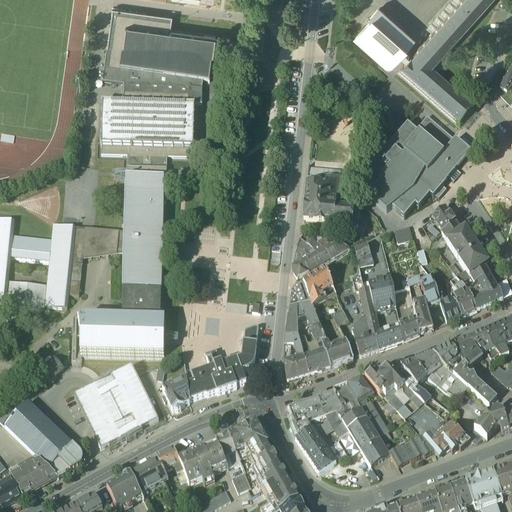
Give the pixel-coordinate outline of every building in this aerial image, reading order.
[(461,0),(410,57),(407,61),(405,63),(397,73),(460,128),(463,125),(465,126),(467,123),(465,122),(473,113),(426,71),(489,0),(461,0)] [(414,39),(380,9),(378,7),(370,17),(372,18),(355,37),(389,67),(399,55),(403,51),(414,39)] [(203,83),(120,71),(126,26),(170,32),(172,17),(113,9),(102,84),(124,86),(123,104),(190,106),(191,106),(191,96),(191,95),(190,95),(191,91),(202,93),(203,83)] [(170,32),(126,26),(120,71),(203,83),(210,83),(210,82),(216,38),(170,32)] [(407,54),(403,51),(399,55),(404,58),(407,61),(410,57),(407,54)] [(511,69),(500,88),(507,93),(511,85),(511,69)] [(191,106),(190,106),(123,104),(102,104),(101,149),(102,149),(146,150),(193,151),(194,151),(195,106),(191,106)] [(427,119),(416,133),(408,126),(366,174),(371,178),(365,184),(375,192),(370,200),(387,214),(392,210),(404,220),(415,207),(419,210),(430,197),(433,200),(444,187),(444,186),(449,180),(454,184),(461,176),(456,172),(471,154),(468,151),(471,147),(463,140),(459,144),(456,141),(455,142),(427,119)] [(146,150),(102,149),(101,157),(127,158),(167,158),(193,159),(193,151),(146,150)] [(167,158),(127,158),(127,180),(164,181),(166,181),(167,158)] [(339,182),(308,179),(304,223),(317,224),(317,225),(333,227),(333,226),(352,228),(353,212),(342,211),(342,203),(337,203),(339,182)] [(127,180),(126,180),(124,235),(124,249),(124,256),(123,292),(124,292),(160,293),(161,293),(164,186),(164,181),(127,180)] [(457,226),(445,209),(432,220),(442,235),(457,226)] [(75,231),(54,228),(53,240),(53,244),(13,240),(13,236),(14,224),(0,223),(0,305),(6,306),(6,304),(8,286),(10,264),(11,260),(51,264),(50,268),(48,290),(46,308),(46,310),(67,312),(69,298),(69,296),(69,292),(73,257),(74,247),(75,231)] [(428,230),(436,238),(440,234),(431,226),(428,230)] [(488,267),(465,232),(463,234),(457,226),(442,235),(442,236),(447,244),(447,245),(470,279),(471,279),(486,269),(488,267)] [(409,229),(395,233),(398,247),(413,243),(409,229)] [(124,235),(75,231),(74,247),(73,257),(69,292),(80,293),(83,260),(91,261),(92,259),(100,259),(100,258),(109,258),(109,256),(117,257),(117,255),(124,256),(124,249),(124,235)] [(321,240),(313,236),(310,240),(317,245),(319,243),(321,240)] [(317,245),(310,240),(307,244),(306,246),(312,251),(317,245)] [(306,246),(300,241),(298,249),(311,259),(317,255),(312,251),(306,246)] [(327,248),(319,243),(317,245),(324,251),(328,249),(327,248)] [(328,249),(324,251),(330,262),(346,253),(333,246),(331,247),(328,249)] [(367,247),(355,253),(357,264),(370,258),(367,247)] [(311,259),(298,249),(295,256),(302,264),(311,259)] [(324,251),(317,255),(323,266),(330,262),(324,251)] [(424,252),(417,254),(421,267),(427,265),(424,252)] [(317,255),(311,259),(317,269),(323,266),(317,255)] [(302,264),(295,256),(293,268),(302,264)] [(370,258),(357,264),(358,271),(373,267),(370,258)] [(311,259),(302,264),(309,274),(317,269),(311,259)] [(302,264),(293,268),(293,276),(297,282),(309,275),(309,274),(302,264)] [(486,269),(471,279),(475,287),(478,285),(491,278),(486,269)] [(325,271),(303,284),(310,303),(333,289),(325,271)] [(456,280),(468,293),(475,287),(470,279),(464,272),(456,280)] [(498,290),(491,278),(478,285),(485,297),(498,290)] [(436,292),(431,280),(420,284),(428,305),(425,306),(427,311),(440,306),(438,299),(437,295),(436,292)] [(468,293),(456,280),(450,285),(458,295),(451,299),(452,301),(456,307),(462,319),(477,312),(473,303),(468,293)] [(368,286),(369,291),(375,315),(396,310),(390,281),(368,286)] [(47,289),(9,285),(9,286),(8,286),(6,304),(7,304),(7,308),(45,312),(45,308),(46,308),(48,290),(47,290),(47,289)] [(333,289),(310,303),(311,306),(312,306),(313,309),(326,302),(337,298),(333,289)] [(473,289),(468,293),(473,303),(479,300),(473,289)] [(441,290),(436,292),(437,295),(438,299),(442,298),(444,298),(441,290)] [(498,290),(485,297),(479,300),(473,303),(477,312),(503,300),(499,290),(498,290)] [(375,315),(369,291),(363,293),(359,294),(365,320),(352,333),(355,342),(369,338),(374,336),(379,334),(375,315)] [(160,293),(124,292),(124,322),(160,323),(160,293)] [(452,301),(444,304),(442,298),(438,299),(440,306),(447,326),(462,319),(456,307),(452,301)] [(425,306),(424,303),(413,305),(415,312),(414,312),(416,321),(419,335),(433,332),(430,320),(427,311),(425,306)] [(311,306),(296,309),(298,330),(298,334),(311,330),(309,325),(318,322),(313,309),(312,306),(311,306)] [(289,310),(287,329),(298,330),(296,309),(289,310)] [(343,313),(332,319),(338,330),(349,324),(343,313)] [(124,322),(112,322),(112,316),(83,316),(82,357),(163,359),(164,323),(124,322)] [(416,321),(403,323),(407,343),(420,338),(419,335),(416,321)] [(318,322),(309,325),(311,330),(320,327),(318,322)] [(403,323),(399,324),(400,327),(403,344),(407,343),(403,323)] [(511,335),(506,323),(484,333),(492,347),(494,350),(505,346),(511,342),(511,335)] [(327,345),(320,327),(311,330),(318,346),(322,346),(327,345)] [(400,327),(393,329),(397,346),(403,344),(400,327)] [(298,330),(287,329),(286,338),(299,338),(298,334),(298,330)] [(393,329),(383,333),(388,350),(397,346),(393,329)] [(254,330),(245,333),(243,346),(257,348),(259,330),(254,330)] [(379,334),(374,336),(379,353),(388,350),(383,333),(379,334)] [(469,340),(467,340),(476,352),(477,351),(479,350),(481,353),(484,352),(486,354),(494,350),(492,347),(484,333),(469,340)] [(355,342),(354,343),(360,360),(379,353),(374,336),(369,338),(355,342)] [(299,338),(286,338),(284,347),(291,347),(294,347),(301,347),(299,338)] [(467,340),(450,348),(460,362),(464,367),(465,373),(482,360),(476,352),(467,340)] [(334,348),(330,349),(328,344),(327,345),(322,346),(330,371),(348,364),(340,346),(339,344),(334,346),(334,348)] [(346,344),(340,346),(348,364),(353,362),(346,344)] [(237,363),(222,368),(221,366),(214,369),(215,371),(191,379),(192,379),(186,381),(190,405),(207,399),(207,400),(217,397),(217,398),(224,396),(231,394),(230,394),(237,391),(237,390),(246,386),(242,375),(247,373),(249,372),(252,370),(254,368),(255,365),(257,348),(243,346),(241,362),(238,363),(237,363)] [(314,356),(304,359),(309,378),(330,371),(322,346),(318,346),(312,348),(314,356)] [(505,346),(494,350),(499,355),(501,358),(509,355),(505,346)] [(297,360),(291,362),(291,347),(284,347),(284,363),(287,384),(309,378),(304,359),(301,347),(294,347),(297,360)] [(450,348),(439,353),(451,368),(460,362),(450,348)] [(451,368),(439,353),(433,356),(442,368),(448,372),(451,368)] [(433,356),(412,365),(413,366),(426,378),(433,373),(442,368),(433,356)] [(67,368),(58,358),(55,361),(64,371),(67,368)] [(55,361),(41,374),(50,384),(64,371),(55,361)] [(412,365),(401,368),(405,376),(406,375),(411,382),(417,388),(426,378),(413,366),(412,365)] [(401,368),(399,366),(390,369),(392,371),(398,378),(405,386),(410,383),(411,382),(406,375),(405,376),(401,368)] [(464,367),(453,377),(458,382),(468,390),(471,392),(478,384),(465,373),(464,367)] [(132,368),(115,377),(113,372),(100,378),(102,383),(90,389),(83,392),(74,397),(101,452),(125,440),(127,445),(137,440),(136,437),(143,434),(142,432),(159,423),(132,368)] [(442,368),(433,373),(449,387),(454,387),(458,382),(453,377),(450,374),(448,372),(442,368)] [(504,374),(499,369),(492,375),(508,389),(509,388),(511,384),(511,375),(508,371),(504,374)] [(392,371),(365,381),(383,401),(384,400),(393,392),(394,391),(397,394),(402,389),(405,386),(398,378),(392,371)] [(178,387),(171,390),(171,389),(163,393),(166,399),(165,399),(168,405),(169,404),(173,413),(176,413),(177,414),(181,412),(181,410),(190,406),(186,381),(186,378),(176,382),(178,387)] [(362,379),(347,386),(347,387),(358,406),(365,402),(374,397),(362,379)] [(468,390),(458,382),(452,391),(448,397),(459,404),(468,390)] [(416,389),(410,383),(405,386),(416,397),(422,403),(428,397),(417,388),(416,389)] [(497,401),(478,384),(471,392),(490,409),(497,401)] [(416,397),(405,386),(402,389),(404,392),(404,394),(412,402),(416,397)] [(347,387),(333,393),(344,411),(345,413),(338,416),(339,418),(348,433),(367,421),(361,411),(358,406),(347,387)] [(397,397),(393,392),(384,400),(389,405),(397,412),(403,408),(395,399),(397,397)] [(333,393),(319,398),(326,418),(344,411),(333,393)] [(416,397),(412,402),(419,409),(424,405),(422,403),(416,397)] [(428,397),(422,403),(424,405),(425,404),(426,405),(430,401),(429,400),(430,399),(428,397)] [(318,398),(289,408),(295,425),(292,426),(294,430),(307,425),(326,418),(319,398),(318,398)] [(365,402),(358,406),(361,411),(367,407),(365,402)] [(82,457),(27,405),(5,429),(37,460),(59,480),(78,470),(80,467),(82,463),(82,457)] [(397,412),(389,405),(384,407),(390,417),(397,412)] [(388,435),(369,406),(367,407),(361,411),(367,421),(379,441),(388,435)] [(403,408),(397,412),(405,422),(411,416),(403,408)] [(326,418),(328,423),(339,418),(338,416),(345,413),(344,411),(326,418)] [(503,439),(510,436),(503,417),(495,411),(474,435),(487,445),(500,430),(503,439)] [(339,418),(328,423),(334,433),(339,441),(349,435),(348,433),(339,418)] [(367,421),(348,433),(349,435),(371,471),(385,462),(386,463),(387,462),(386,461),(390,459),(389,458),(382,446),(379,441),(367,421)] [(334,433),(328,423),(318,429),(324,439),(334,433)] [(255,425),(238,435),(237,433),(234,434),(228,436),(236,455),(246,451),(265,442),(255,425)] [(307,425),(294,430),(298,440),(311,432),(307,425)] [(444,433),(442,431),(436,436),(434,434),(428,439),(444,458),(449,453),(453,457),(459,451),(461,453),(471,445),(451,428),(444,433)] [(298,440),(296,442),(306,457),(322,445),(313,431),(311,432),(298,440)] [(388,435),(379,441),(382,446),(391,440),(388,435)] [(236,455),(228,436),(216,441),(217,445),(224,460),(230,457),(236,455)] [(444,458),(428,439),(423,443),(439,462),(444,458)] [(246,451),(236,455),(240,464),(250,460),(255,470),(254,470),(259,479),(255,481),(256,483),(282,473),(265,442),(246,451)] [(422,442),(403,453),(410,465),(411,466),(423,459),(424,461),(434,456),(422,442)] [(224,460),(217,445),(211,448),(222,475),(229,472),(224,460)] [(322,445),(306,457),(319,477),(336,466),(322,445)] [(203,448),(188,454),(189,457),(178,461),(181,467),(185,478),(187,483),(189,488),(202,483),(204,488),(214,483),(212,478),(222,475),(211,448),(204,451),(203,448)] [(401,450),(389,458),(390,459),(398,472),(410,465),(403,453),(401,450)] [(174,451),(156,459),(158,463),(164,475),(174,470),(181,467),(178,461),(174,451)] [(240,464),(236,455),(230,457),(233,462),(232,462),(235,470),(241,467),(240,464)] [(37,460),(9,476),(12,481),(23,500),(59,480),(37,460)] [(164,475),(158,463),(156,464),(154,465),(164,485),(166,484),(168,483),(164,475)] [(154,465),(132,477),(141,497),(164,485),(154,465)] [(185,478),(181,467),(174,470),(179,481),(185,478)] [(511,468),(495,474),(493,475),(494,477),(496,477),(498,476),(506,500),(510,511),(511,510),(511,468)] [(282,511),(299,502),(282,473),(256,483),(269,506),(260,511),(282,511)] [(121,485),(120,484),(107,491),(117,511),(120,511),(143,500),(141,497),(132,477),(131,477),(130,476),(124,479),(123,481),(124,483),(121,485)] [(506,500),(498,476),(496,477),(494,477),(501,501),(504,501),(506,500)] [(494,477),(480,482),(478,481),(477,483),(465,487),(472,509),(473,511),(497,511),(496,508),(503,506),(501,501),(494,477)] [(12,481),(0,486),(0,509),(0,510),(14,502),(15,505),(23,500),(12,481)] [(465,487),(450,492),(456,511),(464,511),(472,509),(465,487)] [(456,511),(450,492),(435,498),(440,511),(456,511)] [(226,494),(194,511),(213,511),(230,503),(226,494)] [(94,498),(76,507),(78,511),(101,511),(94,498)] [(440,511),(435,498),(416,504),(418,511),(440,511)] [(304,511),(299,502),(282,511),(304,511)]
